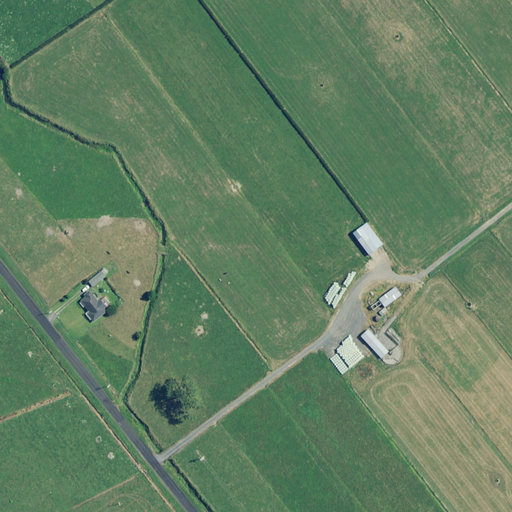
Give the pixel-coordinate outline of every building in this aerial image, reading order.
[(383,245),(367,223),(353,233),(369,256),(383,245)] [(109,274),(104,268),(88,281),(93,287),(109,274)] [(378,299),(380,300),(371,307),(374,310),(382,304),(385,307),(401,295),(395,287),(378,299)] [(84,295),(86,296),(78,301),(84,309),(85,308),(88,313),(86,314),(91,321),(92,320),(94,323),(107,314),(105,311),(108,309),(106,306),(111,303),(105,296),(100,300),(97,296),(95,298),(90,290),(84,295)] [(388,312),(385,308),(379,313),(382,317),(388,312)] [(376,337),(369,329),(361,337),(381,358),(388,352),(375,338),(376,337)]
